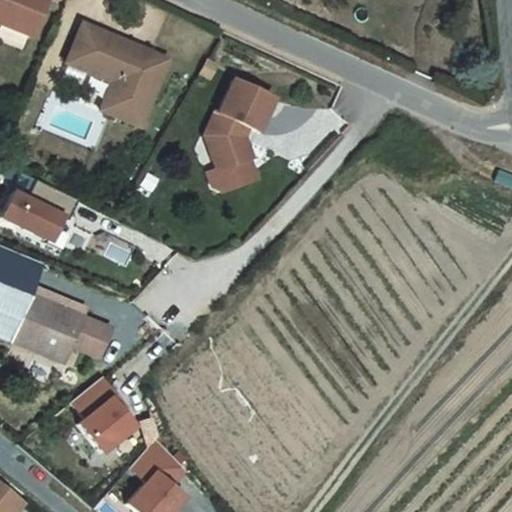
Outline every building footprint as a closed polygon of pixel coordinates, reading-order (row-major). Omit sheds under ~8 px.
[(38,0),(0,0),(0,17),(26,29),(38,0)] [(81,17),(64,57),(85,66),(87,60),(112,71),(109,76),(98,104),(137,121),(165,54),(145,45),(144,50),(130,44),(132,40),(81,17)] [(87,60),(85,66),(109,76),(112,71),(87,60)] [(209,148),(215,164),(246,152),(249,151),(241,130),(245,121),(255,125),(271,91),(231,73),(215,106),(213,105),(202,128),(215,134),(209,148)] [(215,164),(206,167),(211,181),(218,184),(253,171),(246,152),(215,164)] [(0,212),(39,232),(46,219),(49,220),(55,209),(61,211),(70,192),(14,165),(0,193),(0,212)] [(46,219),(39,232),(43,234),(49,220),(46,219)] [(0,290),(0,319),(10,324),(6,334),(57,355),(63,338),(92,350),(103,322),(100,320),(85,314),(59,303),(62,294),(28,280),(20,299),(0,290)] [(88,306),(85,314),(100,320),(103,313),(88,306)] [(10,324),(0,319),(0,329),(7,332),(10,324)] [(65,395),(79,412),(73,417),(96,445),(129,418),(117,404),(107,391),(111,388),(96,370),(66,394),(65,395)] [(107,391),(117,404),(121,401),(111,388),(107,391)] [(125,457),(141,472),(122,493),(142,511),(159,511),(166,505),(181,488),(168,476),(177,465),(144,434),(125,457)] [(0,511),(9,511),(20,500),(0,483),(0,511)]
